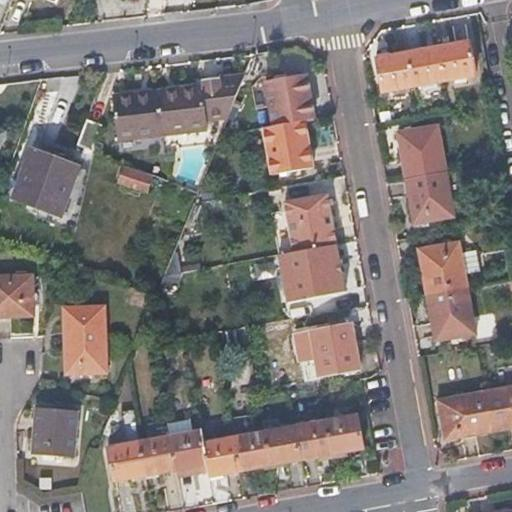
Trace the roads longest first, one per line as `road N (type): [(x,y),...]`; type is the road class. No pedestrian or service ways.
road 1 (residential): [(329,13),(414,489)]
road 2 (residential): [(281,21),(0,57)]
road 3 (residential): [(284,511),(414,489)]
